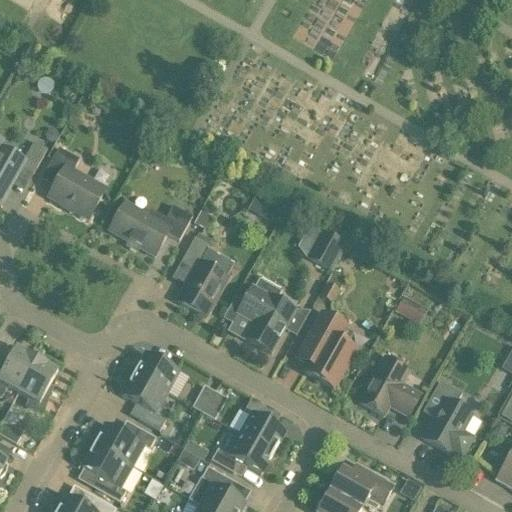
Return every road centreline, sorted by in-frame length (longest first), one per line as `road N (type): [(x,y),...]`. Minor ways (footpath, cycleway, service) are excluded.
road 1 (residential): [(103,355),(118,329),(148,327),(329,427)]
road 2 (residential): [(18,511),(103,355)]
road 3 (residential): [(479,511),(329,427)]
road 4 (residential): [(0,258),(10,306),(103,355)]
